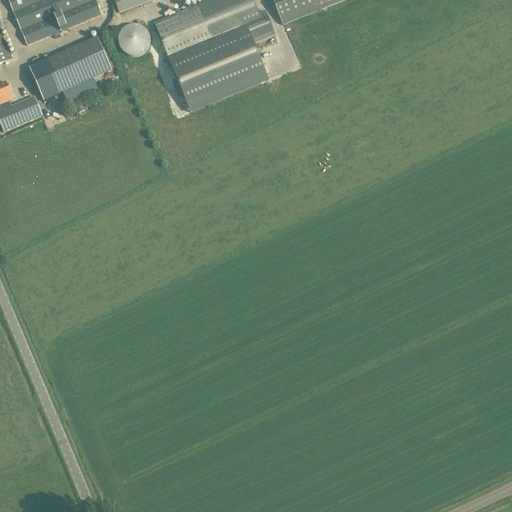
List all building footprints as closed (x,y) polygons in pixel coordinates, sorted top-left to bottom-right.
[(95,0),(7,0),(27,48),(102,17),(95,0)] [(114,0),(119,14),(154,0),(114,0)] [(269,85),(254,46),(275,37),(266,14),(259,16),(252,0),(217,0),(155,24),(170,65),(172,68),(191,116),(269,85)] [(271,0),(282,27),(349,0),(271,0)] [(119,41),(119,42),(119,44),(120,46),(120,47),(121,49),(122,51),(123,52),(124,53),(125,54),(126,55),(128,56),(129,56),(131,57),(133,57),(134,57),(135,58),(137,57),(138,57),(140,57),(141,56),(143,56),(144,55),(146,53),(148,52),(148,51),(149,49),(150,48),(150,46),(151,44),(151,43),(151,42),(151,40),(151,38),(150,37),(150,35),(149,34),(148,32),(147,31),(146,30),(145,29),(144,28),(143,27),(141,27),(140,26),(138,26),(136,25),(135,25),(134,25),(133,26),(131,26),(129,27),(128,27),(126,28),(125,29),(124,30),(123,31),(122,32),(121,34),(120,36),(120,37),(119,39),(119,41)] [(0,67),(13,62),(1,32),(0,32),(0,67)] [(98,39),(48,61),(63,94),(112,72),(98,39)] [(34,65),(19,72),(26,87),(41,80),(34,65)] [(0,124),(4,134),(51,113),(43,95),(13,108),(11,102),(13,101),(5,83),(0,85),(0,124)] [(76,110),(78,115),(87,111),(84,106),(76,110)]
